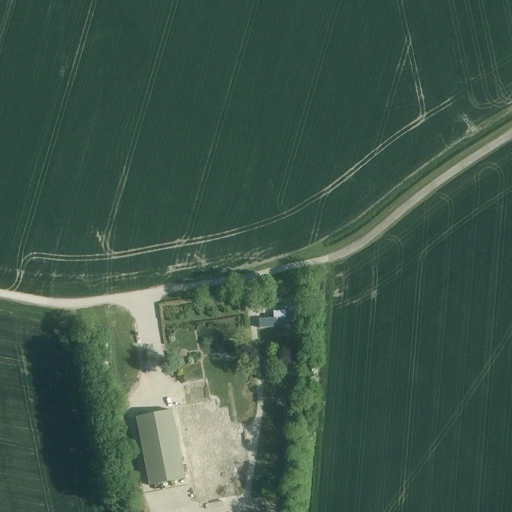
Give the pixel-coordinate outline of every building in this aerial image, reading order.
[(287,322),(294,322),(293,299),(285,299),(286,311),(274,311),(274,319),(260,319),(260,328),(287,327),(287,322)] [(244,321),(224,325),(230,348),(246,345),(247,348),(258,345),(255,332),(259,331),(257,321),(244,324),(244,321)] [(218,359),(222,363),(228,362),(231,358),(231,353),(227,349),(222,349),(218,353),(218,359)] [(186,479),(173,411),(138,418),(151,486),(186,479)] [(140,461),(145,460),(143,446),(137,447),(140,461)]
